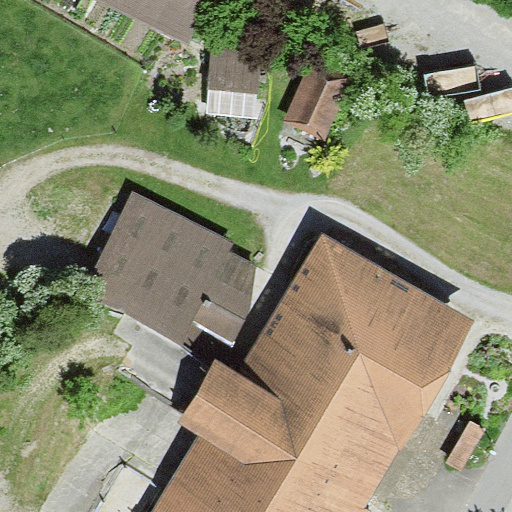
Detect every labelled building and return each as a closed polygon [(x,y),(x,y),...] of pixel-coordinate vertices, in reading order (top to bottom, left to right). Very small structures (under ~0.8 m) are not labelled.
[(192,0),(134,0),(178,25),(192,0)] [(259,57),(210,54),(206,111),(255,114),(259,57)] [(346,87),(308,69),(287,116),(324,133),(346,87)] [(144,324),(119,367),(191,417),(194,412),(219,371),(222,366),(217,363),(244,307),(209,289),(227,251),(134,205),(88,294),(144,324)] [(219,427),(180,492),(170,487),(155,511),(320,511),(385,404),(395,410),(444,328),(334,263),(274,363),(262,356),(244,386),(219,371),(194,412),(219,427)]
